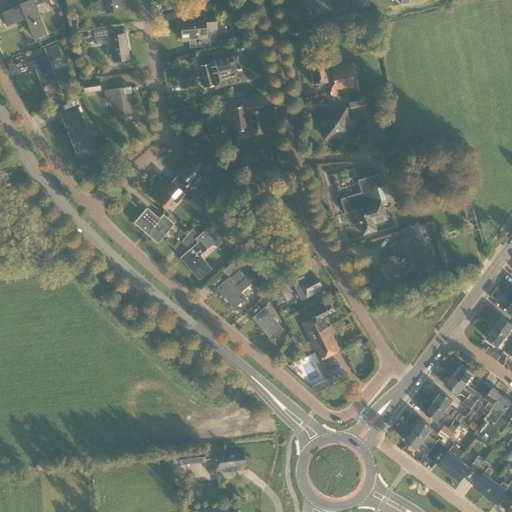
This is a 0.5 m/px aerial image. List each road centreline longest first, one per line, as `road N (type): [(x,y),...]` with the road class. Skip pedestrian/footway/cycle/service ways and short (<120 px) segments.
road 1 (primary): [(321,447),(80,226),(42,182),(0,111)]
road 2 (residential): [(392,364),(352,412),(330,416),(90,208)]
road 3 (residential): [(392,364),(300,201),(263,0)]
road 4 (residential): [(90,208),(165,136),(143,0)]
road 5 (residential): [(90,208),(45,152),(0,68)]
